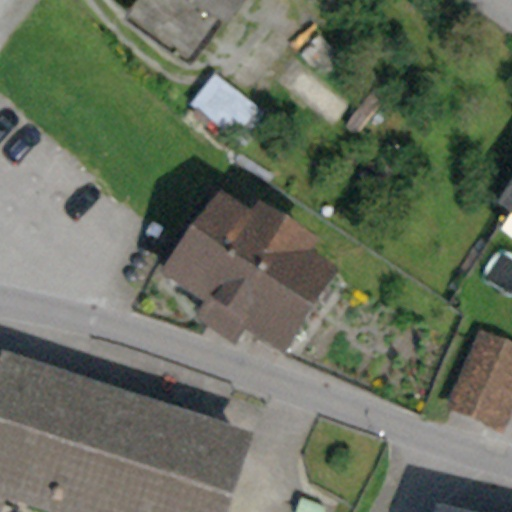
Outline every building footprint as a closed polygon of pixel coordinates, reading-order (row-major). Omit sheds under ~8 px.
[(193,0),(269,55),(309,0),(193,0)] [(358,244),(248,178),(192,271),(302,337),(358,244)] [(511,198),(497,220),(511,230),(511,198)] [(511,304),(508,303),(475,383),(511,397),(511,304)] [(223,511),(245,445),(0,367),(0,507),(15,511),(223,511)]
